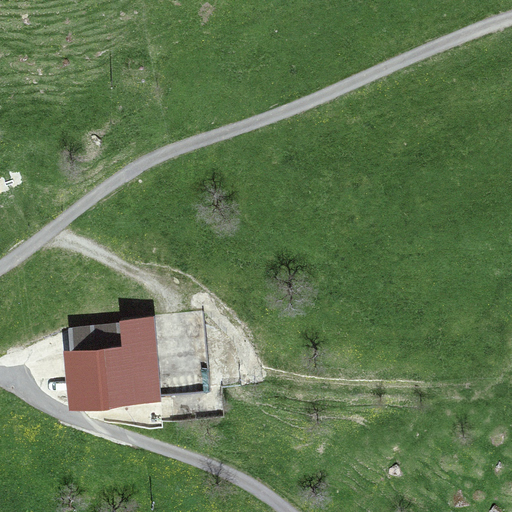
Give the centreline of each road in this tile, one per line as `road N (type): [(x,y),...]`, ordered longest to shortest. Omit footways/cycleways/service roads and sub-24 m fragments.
road 1 (track): [(511,19),(133,167),(0,268)]
road 2 (track): [(0,397),(273,511)]
